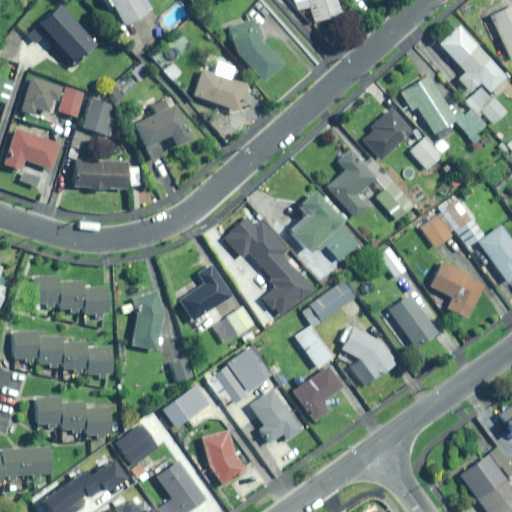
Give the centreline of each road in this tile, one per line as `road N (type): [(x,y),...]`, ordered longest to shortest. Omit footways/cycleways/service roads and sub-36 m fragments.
road 1 (residential): [(428,0),(204,203),(169,224),(130,239),(92,241),(0,215)]
road 2 (residential): [(511,350),(377,447)]
